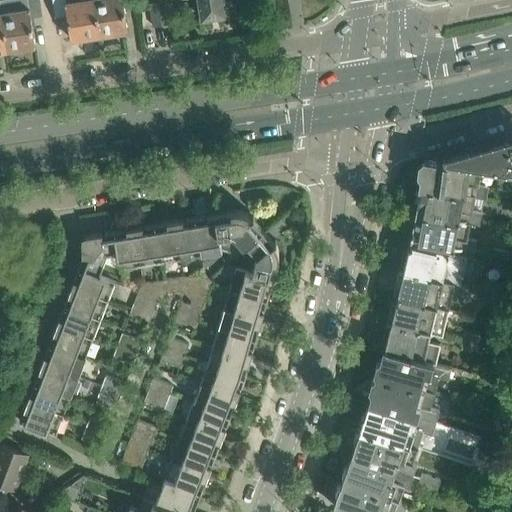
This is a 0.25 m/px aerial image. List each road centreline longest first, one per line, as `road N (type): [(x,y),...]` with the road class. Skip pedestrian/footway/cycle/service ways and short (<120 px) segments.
road 1 (residential): [(361,32),(0,91)]
road 2 (primary): [(353,78),(0,133)]
road 3 (primary): [(0,165),(349,114)]
road 4 (residential): [(0,211),(344,153)]
road 5 (tertiary): [(338,276),(262,511)]
road 6 (residential): [(375,148),(511,114)]
road 7 (tertiary): [(338,276),(375,148)]
road 8 (primary): [(384,108),(511,80)]
road 9 (tertiary): [(344,153),(338,276)]
road 10 (primary): [(511,47),(392,72)]
road 11 (residential): [(511,3),(393,26)]
